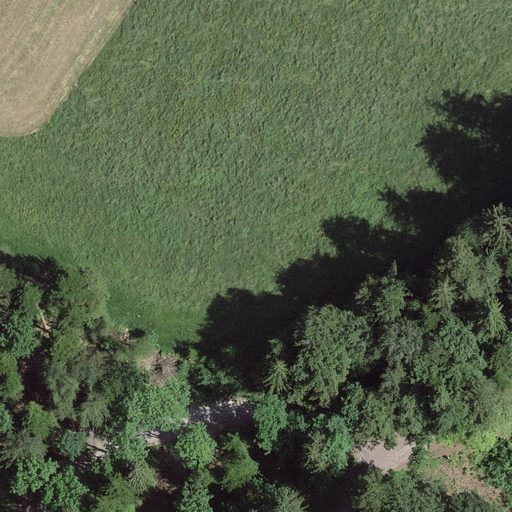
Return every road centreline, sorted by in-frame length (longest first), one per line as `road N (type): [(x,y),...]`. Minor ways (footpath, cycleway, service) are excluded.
road 1 (track): [(144,433),(224,412),(353,409),(511,420)]
road 2 (track): [(342,511),(404,456),(496,419)]
